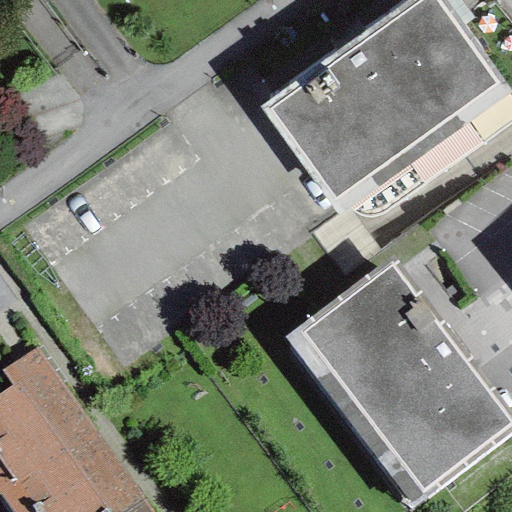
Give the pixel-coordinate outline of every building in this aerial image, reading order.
[(442,0),(408,0),(258,108),(337,218),(510,93),(442,0)] [(511,418),(394,256),(283,337),(407,507),(511,430),(511,418)] [(0,499),(100,433),(41,344),(1,370),(12,386),(0,393),(0,499)] [(100,433),(0,499),(0,504),(5,511),(123,511),(144,498),(100,433)] [(153,511),(144,498),(123,511),(153,511)]
